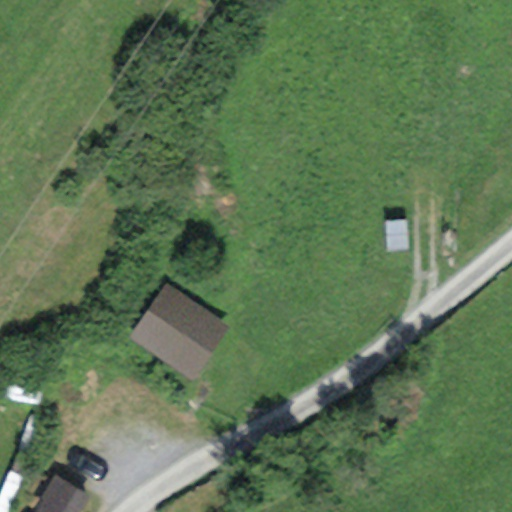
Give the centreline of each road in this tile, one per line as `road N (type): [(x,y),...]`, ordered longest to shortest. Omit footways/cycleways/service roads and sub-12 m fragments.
road 1 (unclassified): [(130,511),(181,471),(357,375),(511,245)]
road 2 (track): [(424,320),(424,162)]
